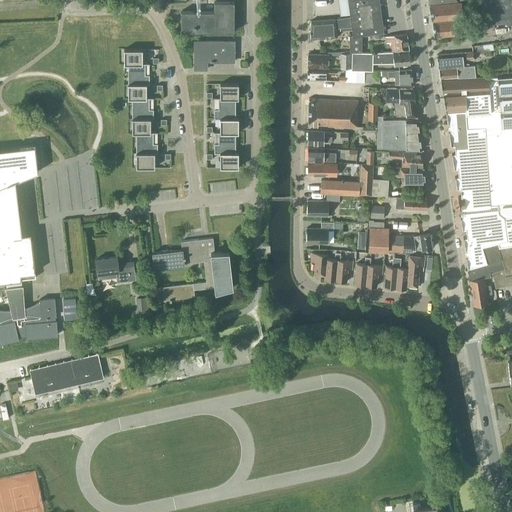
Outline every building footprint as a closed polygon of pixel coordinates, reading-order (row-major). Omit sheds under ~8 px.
[(347,0),(350,16),(351,16),(353,27),(351,27),(352,35),(360,34),(382,32),(383,32),(378,0),(347,0)] [(429,5),(431,20),(461,17),(460,5),(472,4),(471,0),(461,0),(461,2),(429,5)] [(511,21),(511,0),(479,0),(483,26),(500,23),(511,21)] [(233,31),(233,2),(214,2),(214,11),(181,11),(181,31),(233,31)] [(351,27),(353,27),(351,16),(350,16),(335,18),(310,20),(310,31),(308,33),(308,35),(310,37),(310,39),(337,37),(336,28),(351,27)] [(432,22),(434,37),(456,35),(454,20),(432,22)] [(360,52),(360,34),(352,35),(349,35),(350,52),(351,52),(360,52)] [(392,51),(406,49),(405,34),(386,37),(386,42),(390,42),(392,51)] [(206,61),(234,61),(233,41),(195,41),(195,69),(207,69),(206,61)] [(124,64),(128,64),(142,64),(142,63),(142,49),(124,49),(124,64)] [(394,65),(393,53),(393,51),(372,52),(370,52),(360,52),(351,52),(351,68),(351,69),(373,70),(373,63),(393,63),(393,65),(394,65)] [(394,65),(409,63),(407,51),(393,53),(394,65)] [(473,61),(474,61),(473,51),(437,54),(438,68),(458,67),(464,66),(463,59),(473,59),(473,61)] [(328,67),(329,54),(308,53),(308,66),(328,67)] [(350,53),(341,53),(341,67),(345,67),(345,69),(351,69),(351,68),(349,68),(350,53)] [(149,75),(145,75),(145,71),(149,71),(149,64),(149,63),(142,63),(142,64),(128,64),(128,85),(146,85),(149,85),(149,75)] [(460,77),(475,77),(474,65),(464,66),(458,67),(438,68),(439,79),(440,79),(460,77)] [(395,84),(412,84),(410,68),(387,70),(387,71),(381,71),(382,77),(388,76),(388,77),(394,77),(395,84)] [(334,75),(334,69),(308,69),(307,79),(325,80),(325,74),(334,75)] [(380,71),(373,70),(351,69),(345,69),(345,76),(345,82),(379,83),(380,71)] [(511,75),(475,78),(475,77),(460,77),(440,79),(442,93),(443,93),(444,107),(445,107),(445,112),(450,146),(454,146),(458,176),(454,177),(456,189),(460,188),(461,196),(458,197),(459,209),(461,208),(462,218),(460,218),(462,230),(466,229),(467,237),(463,238),(467,269),(481,265),(487,264),(482,246),(498,242),(499,247),(511,244),(511,75)] [(220,84),(220,98),(220,99),(235,99),(238,99),(238,84),(220,84)] [(128,99),(132,99),(146,99),(146,98),(146,85),(128,85),(128,99)] [(412,89),(400,89),(386,88),(386,101),(393,102),(396,115),(399,115),(416,116),(414,102),(412,89)] [(150,119),(153,119),(153,109),(149,109),(149,105),(153,105),(153,99),(153,98),(146,98),(146,99),(132,99),(132,119),(150,119)] [(214,109),(214,119),(220,119),(220,118),(235,118),(235,99),(220,99),(220,98),(214,98),(214,99),(214,105),(218,105),(218,109),(214,109)] [(356,127),(357,100),(309,99),(308,124),(328,125),(328,126),(356,127)] [(394,119),(394,120),(383,120),(383,116),(377,115),(377,102),(369,101),(368,101),(367,120),(378,120),(377,148),(405,149),(405,150),(420,150),(416,119),(400,119),(394,119)] [(220,133),(235,133),(238,133),(238,118),(235,118),(220,118),(220,119),(220,132),(220,133)] [(132,119),(132,133),(136,133),(150,133),(150,132),(150,119),(132,119)] [(332,142),(332,136),(323,136),(323,131),(308,131),(308,143),(323,144),(323,141),(332,142)] [(157,140),(157,133),(157,132),(150,132),(150,133),(136,133),(136,153),(155,153),(157,153),(157,143),(153,143),(153,140),(157,140)] [(218,143),(214,143),(214,153),(220,153),(220,152),(235,152),(235,133),(220,133),(220,132),(214,132),(214,133),(214,140),(218,140),(218,143)] [(0,343),(19,339),(19,338),(26,336),(26,338),(57,335),(54,299),(39,300),(39,301),(37,302),(35,304),(33,305),(30,306),(28,307),(26,308),(23,293),(22,285),(21,286),(20,279),(36,277),(35,277),(30,233),(16,234),(16,231),(14,220),(14,216),(10,183),(38,172),(35,145),(0,149),(0,281),(6,281),(7,287),(5,287),(9,304),(10,310),(8,310),(5,310),(1,310),(0,309),(0,343)] [(335,153),(323,152),(324,148),(308,148),(308,160),(335,161),(335,153)] [(421,151),(400,151),(389,150),(389,157),(401,157),(401,165),(422,166),(421,151)] [(219,167),(238,168),(238,152),(235,152),(220,152),(220,153),(219,167)] [(136,153),(136,167),(154,167),(155,153),(136,153)] [(337,164),(323,163),(308,163),(308,174),(321,175),(321,174),(328,174),(336,175),(337,164)] [(371,195),(373,164),(361,163),(360,181),(321,179),(320,192),(371,195)] [(400,167),(395,167),(395,170),(396,170),(396,175),(401,176),(402,183),(424,184),(422,168),(400,167)] [(326,200),(307,200),(307,215),(328,215),(328,206),(334,206),(334,201),(339,201),(339,194),(326,194),(326,200)] [(426,197),(400,196),(395,196),(395,207),(427,208),(426,197)] [(384,206),(371,205),(370,218),(383,218),(384,206)] [(365,221),(365,212),(357,212),(357,221),(365,221)] [(400,251),(402,251),(414,251),(416,250),(416,249),(421,248),(431,247),(429,232),(419,234),(419,235),(414,236),(400,235),(396,235),(396,236),(387,236),(388,229),(384,228),(384,222),(373,221),(373,220),(368,220),(368,227),(369,227),(369,228),(368,249),(399,251),(400,251)] [(321,228),(306,227),(306,242),(327,243),(328,228),(334,229),(334,222),(321,221),(321,228)] [(215,291),(233,287),(229,251),(215,251),(214,237),(181,241),(182,249),(153,252),(155,267),(184,264),(184,263),(203,261),(206,281),(207,288),(214,287),(215,291)] [(511,244),(499,247),(498,242),(482,246),(487,264),(481,265),(467,269),(469,280),(483,277),(493,275),(495,287),(511,284),(511,244)] [(335,280),(337,253),(334,252),(333,259),(326,258),(324,275),(324,279),(335,280)] [(324,275),(326,258),(326,254),(311,253),(310,261),(315,261),(314,274),(324,275)] [(351,269),(352,261),(339,259),(340,253),(337,253),(335,280),(346,281),(347,268),(351,269)] [(409,285),(411,255),(408,254),(407,267),(399,266),(398,266),(396,287),(406,288),(406,285),(409,285)] [(423,266),(423,256),(411,255),(409,285),(417,286),(418,265),(423,266)] [(117,257),(96,259),(97,273),(98,273),(99,280),(117,277),(117,282),(128,281),(128,280),(135,280),(134,268),(127,269),(126,263),(118,264),(117,257)] [(367,285),(369,264),(369,257),(364,257),(364,263),(356,263),(354,283),(367,285)] [(400,257),(392,257),(391,266),(386,265),(384,286),(396,287),(398,266),(399,266),(400,257)] [(381,273),(381,265),(369,264),(367,285),(375,285),(377,273),(381,273)] [(471,293),(491,289),(490,285),(485,286),(483,277),(469,280),(471,293)] [(194,290),(207,288),(206,281),(157,287),(159,301),(194,296),(194,290)] [(471,293),(473,306),(488,303),(486,294),(491,293),(491,289),(471,293)] [(137,314),(149,313),(147,296),(136,297),(137,314)] [(99,361),(98,354),(81,358),(30,370),(36,393),(103,377),(99,361)] [(0,408),(2,419),(9,418),(6,403),(0,404),(0,408)]
